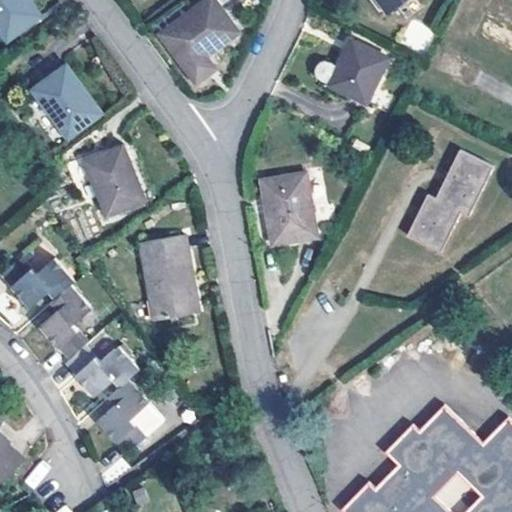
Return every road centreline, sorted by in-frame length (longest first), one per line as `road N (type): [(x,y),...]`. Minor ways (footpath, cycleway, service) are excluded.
road 1 (residential): [(307,511),(257,383),(211,155)]
road 2 (residential): [(211,155),(95,0)]
road 3 (residential): [(211,155),(223,146),(291,0)]
road 4 (residential): [(0,353),(64,437),(68,475)]
